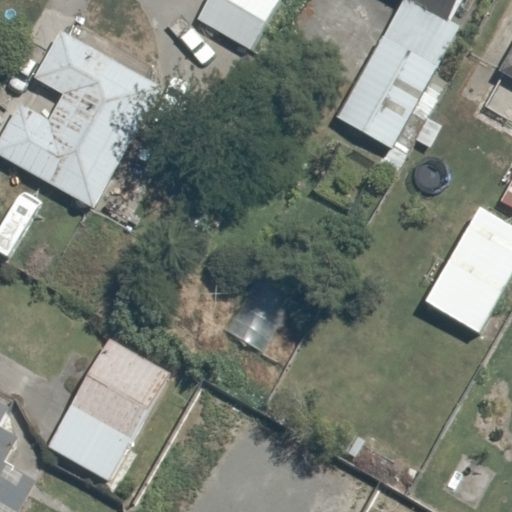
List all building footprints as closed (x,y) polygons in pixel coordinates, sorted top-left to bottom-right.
[(276,0),(211,0),(201,20),(250,47),(276,0)] [(461,26),(475,0),(407,0),(414,3),(348,120),(402,150),(469,31),(461,26)] [(122,50),(116,62),(69,37),(44,84),(50,88),(38,112),(32,109),(5,161),(104,212),(168,89),(146,77),(152,66),(122,50)] [(511,302),(511,226),(491,215),(437,307),(491,338),(511,302)] [(297,293),(259,272),(222,341),(259,362),(297,293)] [(122,343),(121,345),(58,448),(119,486),(184,381),(122,343)] [(0,400),(0,511),(33,511),(43,497),(19,483),(43,445),(17,429),(25,416),(0,400)]
